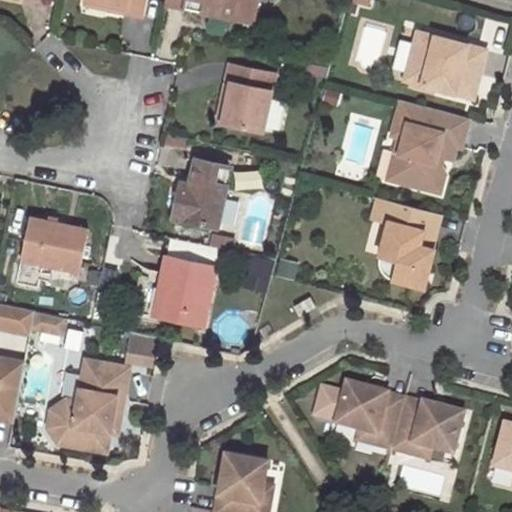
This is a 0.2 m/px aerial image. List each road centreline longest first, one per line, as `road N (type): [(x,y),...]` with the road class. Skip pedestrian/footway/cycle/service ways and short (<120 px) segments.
road 1 (residential): [(173,511),(193,407),(342,328),(462,354)]
road 2 (residential): [(0,161),(124,186),(137,102)]
road 3 (residential): [(462,354),(511,159)]
road 4 (residential): [(0,482),(147,511)]
